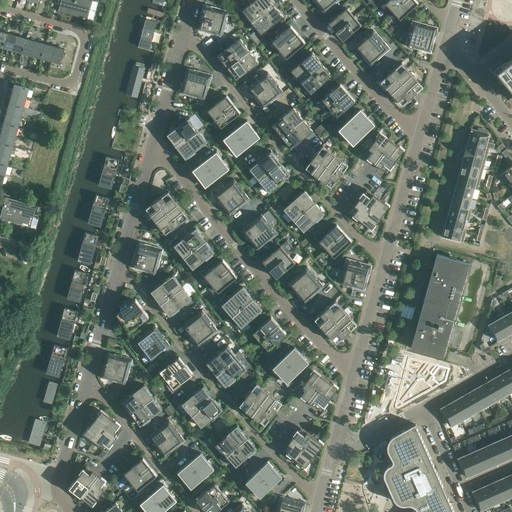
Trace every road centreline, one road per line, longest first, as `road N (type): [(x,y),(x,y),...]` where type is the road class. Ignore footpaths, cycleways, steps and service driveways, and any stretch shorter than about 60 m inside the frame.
road 1 (residential): [(153,145),(352,379)]
road 2 (residential): [(118,270),(225,400),(319,495)]
road 3 (residential): [(184,36),(358,237),(386,255)]
road 4 (residential): [(0,83),(4,68),(72,86),(83,42),(77,31),(0,10)]
road 5 (residential): [(297,0),(418,140)]
road 6 (residential): [(87,380),(197,511)]
road 7 (residential): [(118,270),(153,145)]
road 8 (residential): [(386,255),(352,379)]
